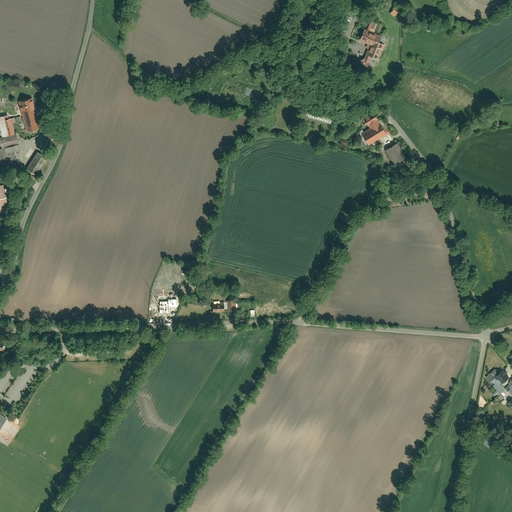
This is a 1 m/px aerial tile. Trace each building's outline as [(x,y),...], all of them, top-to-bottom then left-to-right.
[(370,19),(366,29),(373,32),(377,22),(370,19)] [(359,39),(370,44),(366,53),(371,55),(378,59),(384,44),(378,41),(381,35),(373,32),(366,29),(364,28),(359,39)] [(370,66),(366,58),(369,59),(371,55),(366,53),(364,57),(361,59),(366,68),(370,66)] [(31,98),(18,101),(25,131),(39,127),(31,98)] [(309,112),(308,118),(332,124),(333,118),(309,112)] [(385,133),(372,112),(363,117),(367,124),(369,123),(371,127),(361,133),(368,144),(385,133)] [(7,114),(0,116),(0,129),(2,136),(14,133),(9,117),(8,118),(7,114)] [(53,145),(58,130),(50,127),(46,137),(49,138),(47,143),(53,145)] [(2,136),(0,136),(0,139),(2,147),(18,143),(15,133),(14,133),(2,136)] [(18,143),(2,147),(0,147),(0,169),(0,170),(21,165),(18,154),(21,154),(18,143)] [(395,143),(385,150),(395,166),(406,160),(395,143)] [(46,157),(36,151),(25,168),(35,174),(46,157)] [(236,300),(226,300),(227,310),(236,310),(236,300)] [(163,304),(159,305),(159,313),(167,313),(169,313),(169,301),(163,302),(163,304)] [(215,302),(213,302),(213,311),(223,311),(223,302),(219,302),(219,301),(215,301),(215,302)] [(496,375),(503,382),(509,376),(502,369),(496,375)] [(500,394),(506,389),(499,380),(493,385),(500,394)]
